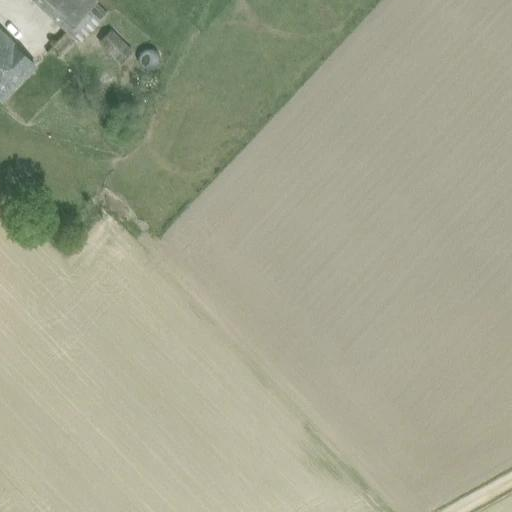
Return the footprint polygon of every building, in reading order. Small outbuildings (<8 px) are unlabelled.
[(87,7),(79,0),(35,0),(66,29),(87,7)] [(87,7),(66,29),(78,40),(99,18),(87,7)] [(132,50),(111,30),(97,45),(118,65),(132,50)] [(0,32),(0,54),(11,43),(0,32)] [(0,54),(0,98),(2,100),(35,66),(11,43),(0,54)]
